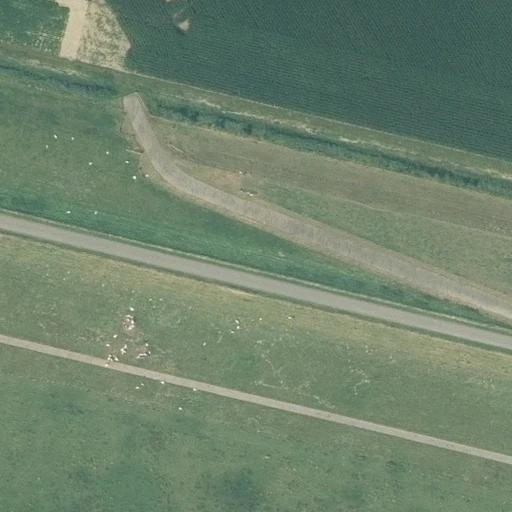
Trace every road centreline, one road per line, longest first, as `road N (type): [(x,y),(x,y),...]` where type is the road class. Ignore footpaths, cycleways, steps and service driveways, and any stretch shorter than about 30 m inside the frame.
road 1 (unknown): [(0,383),(511,506)]
road 2 (unclassified): [(511,344),(0,224)]
road 3 (track): [(511,312),(180,184),(160,165),(131,104)]
